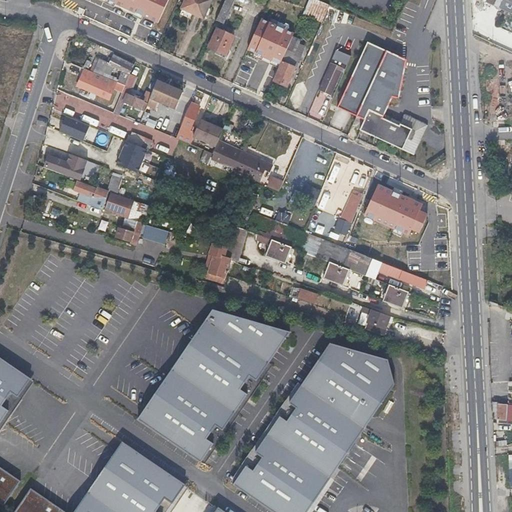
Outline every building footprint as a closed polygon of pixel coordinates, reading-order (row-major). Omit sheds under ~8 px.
[(204,18),(211,0),(186,0),(182,8),(204,18)] [(224,22),(233,0),(225,0),(217,19),(224,22)] [(323,20),(330,5),(319,0),(308,0),(305,8),(303,11),(323,20)] [(313,39),(319,24),(301,16),(294,31),(313,39)] [(226,56),(235,36),(218,28),(209,48),(226,56)] [(287,86),(301,55),(295,52),(300,40),(292,36),(281,61),(282,62),(274,80),(287,86)] [(409,58),(369,41),(341,108),(365,119),(369,111),(384,118),(393,95),(401,98),(409,58)] [(130,75),(134,65),(113,56),(109,64),(115,67),(123,70),(118,82),(125,85),(130,75)] [(110,79),(115,67),(109,64),(95,59),(90,71),(95,73),(110,79)] [(343,66),(331,61),(319,88),(332,94),(343,66)] [(93,79),(95,73),(90,71),(85,69),(82,75),(93,79)] [(122,92),(125,85),(118,82),(110,79),(95,73),(93,79),(82,75),(81,76),(78,85),(85,88),(98,93),(110,98),(114,89),(122,92)] [(133,88),(137,78),(130,75),(125,85),(133,88)] [(176,108),(182,92),(157,82),(152,95),(151,98),(176,108)] [(96,98),(98,93),(85,88),(83,94),(96,98)] [(120,115),(125,102),(124,102),(127,94),(122,92),(114,112),(120,115)] [(135,94),(134,97),(127,94),(124,102),(125,102),(146,111),(151,98),(152,95),(146,93),(143,101),(137,98),(138,95),(135,94)] [(196,133),(190,130),(200,105),(192,101),(177,139),(191,145),(195,136),(196,133)] [(417,155),(429,127),(407,116),(402,127),(384,118),(369,111),(365,119),(364,121),(361,129),(417,155)] [(91,125),(66,114),(59,129),(84,140),(91,125)] [(361,129),(364,121),(356,116),(352,125),(361,129)] [(219,143),(224,130),(201,119),(196,133),(195,136),(218,146),(219,143)] [(108,124),(106,130),(121,137),(124,132),(108,124)] [(149,150),(127,141),(117,163),(140,172),(149,150)] [(234,169),(242,153),(219,143),(218,146),(213,160),(234,169)] [(273,167),(242,153),(234,169),(247,175),(249,170),(264,177),(267,170),(271,172),(273,167)] [(67,154),(66,156),(64,161),(46,155),(42,167),(64,175),(64,174),(78,179),(84,160),(67,154)] [(319,205),(325,191),(320,189),(324,179),(312,175),(303,198),(319,205)] [(117,195),(122,180),(112,176),(106,191),(117,195)] [(130,200),(135,184),(122,179),(117,195),(129,199),(130,200)] [(97,209),(104,190),(98,188),(98,190),(71,180),(68,190),(74,192),(72,199),(97,209)] [(353,188),(335,231),(347,236),(364,193),(353,188)] [(123,218),(123,217),(129,199),(117,195),(106,191),(100,208),(107,210),(107,212),(113,214),(123,218)] [(132,200),(128,219),(126,226),(129,227),(128,231),(139,234),(142,223),(147,206),(132,200)] [(371,258),(293,227),(253,211),(249,221),(249,223),(258,226),(256,234),(272,239),(291,247),(329,261),(350,269),(374,278),(377,271),(423,289),(427,280),(419,277),(400,269),(379,261),(379,263),(370,260),(371,258)] [(165,244),(169,231),(147,224),(142,237),(165,244)] [(128,231),(129,227),(126,226),(122,225),(121,230),(117,229),(115,237),(131,241),(130,244),(136,245),(139,234),(128,231)] [(236,261),(247,230),(234,225),(226,247),(223,257),(228,258),(228,259),(236,261)] [(285,264),(291,247),(272,239),(266,256),(285,264)] [(223,282),(228,259),(228,258),(223,257),(226,247),(212,243),(205,272),(208,278),(223,282)] [(343,286),(350,269),(329,261),(323,278),(343,286)] [(402,308),(408,292),(389,284),(383,301),(402,308)] [(301,288),(297,299),(316,305),(319,294),(301,288)] [(358,323),(365,326),(364,329),(383,335),(390,316),(364,306),(362,313),(358,323)] [(201,462),(201,461),(204,464),(272,365),(268,363),(290,332),(212,309),(137,419),(201,462)] [(354,329),(356,322),(345,319),(343,326),(354,329)] [(273,511),(311,511),(333,480),(330,478),(394,385),(388,360),(330,343),(301,384),(298,382),(230,482),(233,484),(233,485),(273,511)] [(0,358),(0,503),(3,506),(20,481),(0,467),(0,430),(33,382),(0,358)] [(509,419),(508,412),(508,405),(500,404),(500,418),(509,419)] [(65,511),(30,488),(13,511),(165,511),(185,484),(122,442),(73,511),(65,511)]
